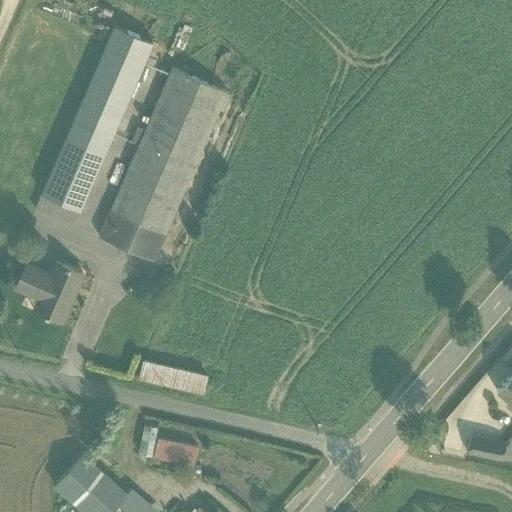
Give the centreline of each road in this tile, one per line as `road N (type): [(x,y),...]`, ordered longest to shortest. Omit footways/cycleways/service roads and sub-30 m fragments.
road 1 (unclassified): [(349,442),(0,364)]
road 2 (primary): [(511,286),(373,448)]
